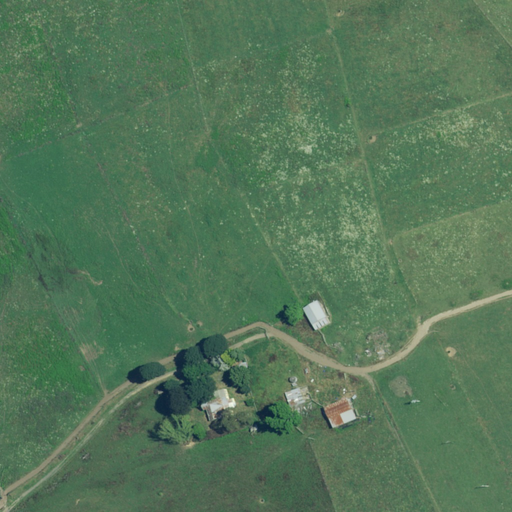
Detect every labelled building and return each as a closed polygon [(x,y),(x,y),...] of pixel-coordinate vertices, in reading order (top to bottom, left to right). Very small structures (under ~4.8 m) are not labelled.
[(329,316),(321,301),(307,309),(319,330),(331,323),(328,317),(329,316)] [(247,361),(237,364),(239,372),(249,369),(247,361)] [(308,402),(302,388),(287,393),(292,405),(301,401),(302,404),(308,402)] [(219,399),(206,402),(208,412),(211,411),(213,421),(235,416),(233,409),(237,408),(235,398),(231,399),(228,389),(217,392),(219,399)] [(360,419),(351,398),(328,407),(336,428),(360,419)]
